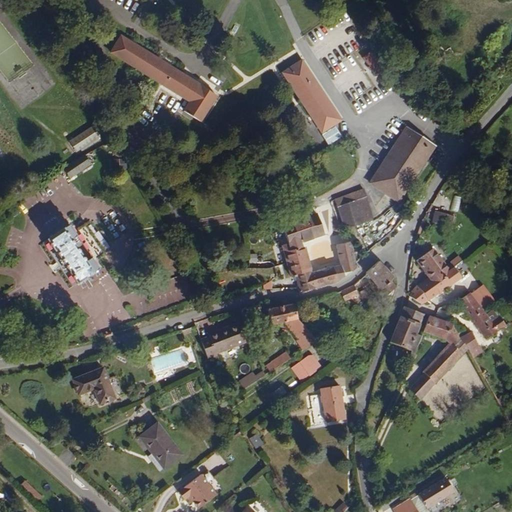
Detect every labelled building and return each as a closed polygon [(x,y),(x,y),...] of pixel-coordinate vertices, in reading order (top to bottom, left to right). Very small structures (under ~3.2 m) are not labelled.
[(193,117),(208,92),(114,32),(104,47),(182,98),(177,107),(193,117)] [(16,43),(3,53),(0,55),(0,67),(11,81),(33,63),(16,43)] [(374,45),(366,50),(377,71),(386,66),(374,45)] [(326,120),(338,112),(298,53),(279,66),(309,109),(316,104),(326,120)] [(319,124),(326,120),(316,104),(309,109),(319,124)] [(97,124),(71,140),(79,153),(105,137),(97,124)] [(366,180),(397,203),(436,149),(404,126),(366,180)] [(472,165),(476,159),(464,150),(460,155),(472,165)] [(65,166),(70,176),(93,164),(88,154),(65,166)] [(337,198),(339,205),(369,197),(367,190),(337,198)] [(454,195),(452,211),(460,212),(462,196),(454,195)] [(346,229),(377,220),(369,197),(339,205),(346,229)] [(350,263),(342,237),(327,242),(332,258),(304,266),(294,241),(291,242),(290,236),(313,229),(306,206),(271,216),(276,235),(279,245),(272,247),(274,256),(280,254),(284,268),(285,270),(289,269),(293,279),(295,285),(321,278),(336,271),(336,269),(350,263)] [(430,221),(434,210),(428,209),(424,219),(430,221)] [(430,221),(435,223),(439,212),(434,210),(430,221)] [(94,263),(97,261),(75,233),(73,236),(68,229),(40,250),(54,267),(49,271),(54,277),(59,273),(73,290),(99,269),(94,263)] [(97,261),(102,257),(80,230),(75,233),(97,261)] [(272,247),(279,245),(276,235),(269,238),(272,247)] [(425,271),(444,259),(428,239),(412,251),(424,268),(425,271)] [(250,254),(250,263),(258,263),(258,254),(250,254)] [(281,269),(284,268),(280,254),(274,256),(277,267),(280,267),(281,269)] [(403,284),(415,299),(451,272),(458,267),(449,256),(444,259),(425,271),(424,268),(403,284)] [(395,286),(389,280),(391,277),(373,261),(364,272),(389,294),(395,286)] [(474,285),(477,289),(492,275),(490,271),(474,285)] [(339,294),(344,302),(359,294),(354,285),(339,294)] [(482,322),(463,292),(453,298),(476,337),(487,331),(482,322)] [(306,338),(293,315),(293,301),(266,303),(266,299),(260,300),(264,322),(280,319),(292,348),(306,338)] [(414,330),(409,328),(417,312),(400,303),(385,334),(406,345),(414,330)] [(421,382),(460,352),(450,337),(443,325),(430,318),(422,314),(415,327),(438,338),(445,347),(413,373),(421,382)] [(487,331),(495,326),(490,317),(482,322),(487,331)] [(209,350),(238,340),(233,322),(203,331),(203,333),(194,336),(201,356),(210,353),(209,350)] [(460,352),(469,346),(462,334),(458,336),(456,332),(450,337),(460,352)] [(0,343),(9,342),(8,334),(0,334),(0,343)] [(464,359),(474,353),(469,346),(460,352),(464,359)] [(264,357),(267,365),(281,355),(279,352),(274,355),(272,351),(264,357)] [(282,365),(293,378),(306,367),(295,354),(282,365)] [(263,368),(267,365),(264,357),(259,361),(263,368)] [(95,363),(64,373),(69,388),(85,383),(91,398),(106,393),(95,363)] [(232,382),(235,387),(248,378),(245,373),(232,382)] [(267,389),(271,394),(287,382),(283,376),(267,389)] [(310,419),(340,411),(334,388),(338,387),(336,378),(331,379),(330,377),(313,382),(314,388),(303,391),(310,419)] [(277,400),(288,393),(283,386),(272,393),(277,400)] [(150,471),(172,455),(149,424),(132,437),(145,453),(140,457),(150,471)] [(248,446),(254,441),(247,433),(241,438),(248,446)] [(211,471),(224,465),(218,453),(205,459),(211,471)] [(198,483),(204,478),(199,471),(193,476),(198,483)] [(206,495),(213,489),(204,478),(198,483),(193,476),(192,475),(170,492),(176,500),(180,497),(181,496),(185,500),(191,508),(207,496),(206,495)] [(424,511),(423,509),(451,495),(445,480),(390,507),(392,511),(402,511),(410,508),(412,511),(424,511)]
